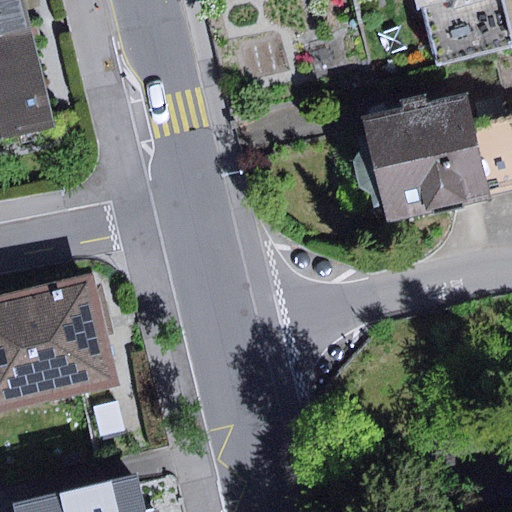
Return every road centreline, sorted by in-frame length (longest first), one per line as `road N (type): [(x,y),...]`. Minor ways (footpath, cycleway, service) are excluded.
road 1 (residential): [(511,273),(223,334)]
road 2 (residential): [(192,206),(142,0)]
road 3 (residential): [(0,243),(192,206)]
road 4 (residential): [(266,511),(223,334)]
road 5 (residential): [(223,334),(192,206)]
